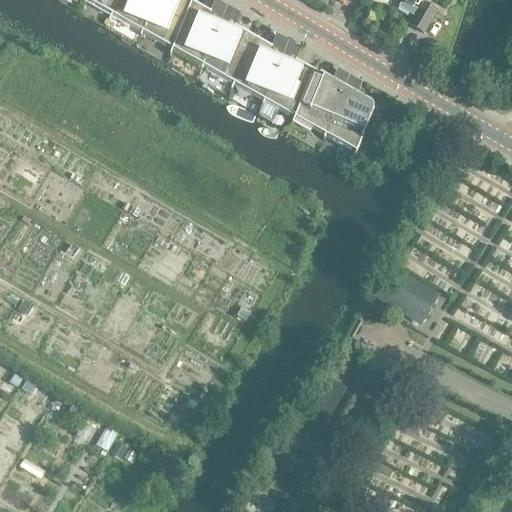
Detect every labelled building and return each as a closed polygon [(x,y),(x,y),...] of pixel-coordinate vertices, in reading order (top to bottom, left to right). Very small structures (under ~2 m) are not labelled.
[(84,0),(110,15),(116,0),(84,0)] [(141,32),(153,0),(116,0),(110,15),(141,32)] [(172,50),(191,2),(187,0),(153,0),(141,32),(172,50)] [(399,0),(402,2),(399,7),(414,17),(409,24),(423,32),(436,10),(423,2),(417,11),(412,8),(416,0),(399,0)] [(191,2),(172,50),(203,67),(219,27),(206,22),(210,13),(191,2)] [(233,28),(231,32),(219,27),(203,67),(234,85),(253,37),(234,27),(233,28)] [(271,49),(272,48),(253,37),(234,85),(265,102),(280,62),(268,57),(271,49)] [(295,62),(293,67),(280,62),(265,102),(295,120),(315,72),(295,61),(295,62)] [(333,84),(333,83),(315,72),(295,120),(326,137),(342,97),(330,92),(333,84)] [(357,96),(356,97),(355,101),(342,97),(326,137),(357,155),(374,113),(374,112),(375,111),(374,109),(374,107),(373,106),(371,104),(357,96)] [(378,293),(422,320),(436,296),(392,270),(378,293)] [(312,414),(326,422),(344,389),(331,381),(312,414)]
